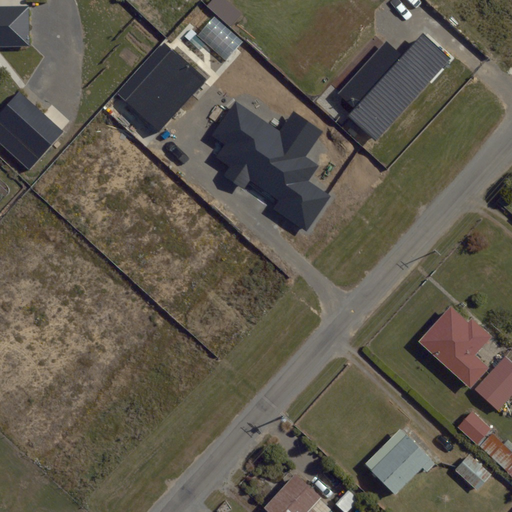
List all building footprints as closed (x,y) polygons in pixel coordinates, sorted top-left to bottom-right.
[(104,0),(120,16),(136,0),(104,0)] [(126,91),(144,108),(189,60),(171,44),(126,91)] [(511,400),(442,341),(408,380),(489,450),(511,423),(511,400)] [(495,477),(473,455),(457,472),(479,493),(495,477)] [(393,466),(355,501),(365,511),(405,511),(422,496),(393,466)]
